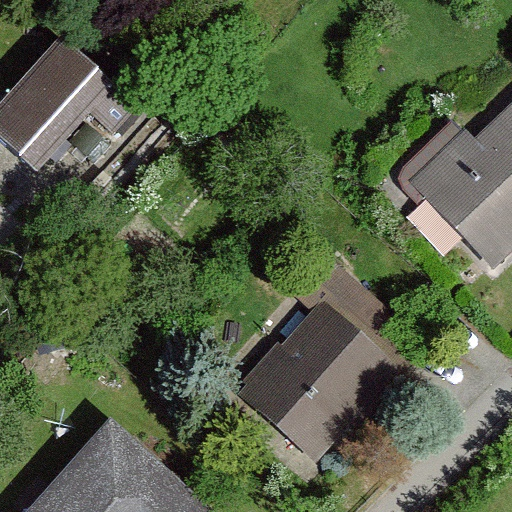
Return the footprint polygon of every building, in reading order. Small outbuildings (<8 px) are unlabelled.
[(59,37),(0,102),(0,130),(41,167),(89,114),(107,130),(132,103),(59,37)] [(457,118),(402,170),(491,266),(511,246),(511,102),(475,137),(457,118)] [(361,324),(384,298),(341,261),(318,287),(361,324)] [(279,344),(239,391),(317,459),(397,366),(323,302),(283,348),(279,344)] [(220,511),(114,420),(34,511),(220,511)]
